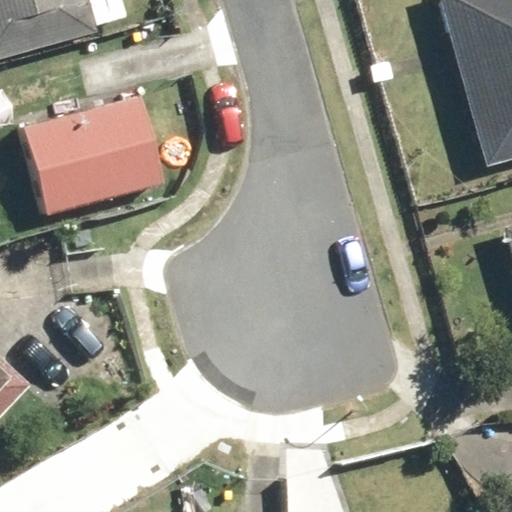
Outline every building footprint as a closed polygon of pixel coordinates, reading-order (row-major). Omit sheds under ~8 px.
[(73,0),(0,0),(0,59),(83,38),(73,0)] [(511,0),(433,0),(476,170),(511,161),(511,0)] [(135,95),(17,131),(45,221),(163,184),(135,95)] [(25,202),(0,210),(0,249),(37,237),(25,202)] [(511,275),(511,232),(500,236),(511,275)] [(0,414),(23,392),(0,367),(0,414)]
